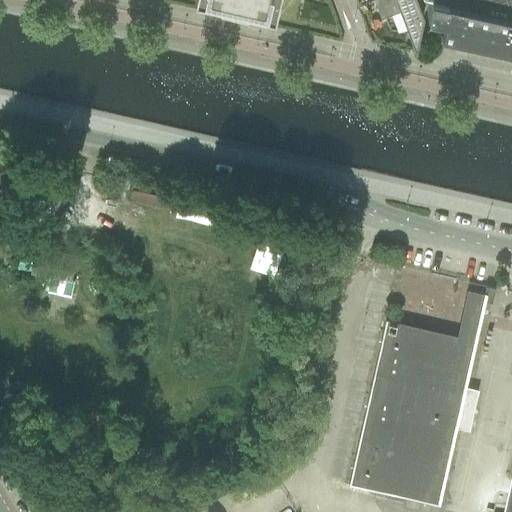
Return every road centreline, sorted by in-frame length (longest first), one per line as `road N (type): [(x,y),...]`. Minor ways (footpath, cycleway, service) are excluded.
road 1 (tertiary): [(511,253),(399,228),(335,194),(0,120)]
road 2 (unclassified): [(115,0),(511,86)]
road 3 (unknown): [(365,209),(323,408),(319,477),(329,511)]
road 4 (unknown): [(466,511),(511,356)]
